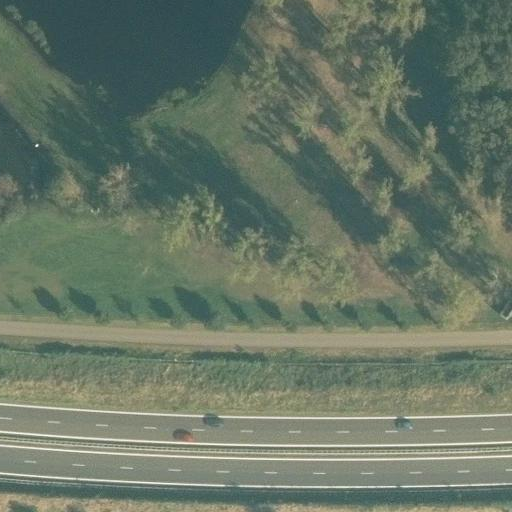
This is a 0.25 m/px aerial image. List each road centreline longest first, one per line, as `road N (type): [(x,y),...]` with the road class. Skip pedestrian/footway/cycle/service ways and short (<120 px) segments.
road 1 (trunk): [(0,460),(268,474),(511,471)]
road 2 (trunk): [(511,429),(291,433),(0,419)]
road 3 (unclassified): [(0,319),(511,330)]
